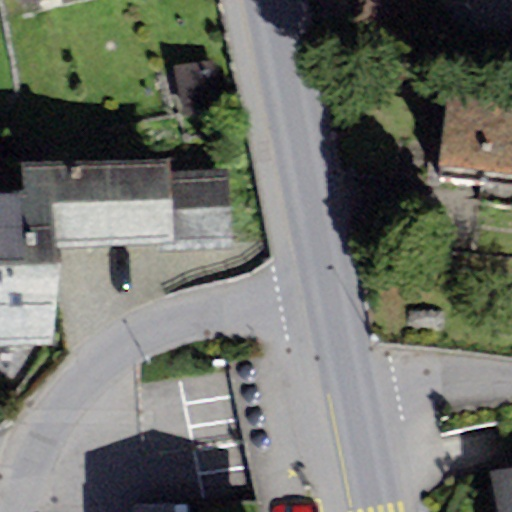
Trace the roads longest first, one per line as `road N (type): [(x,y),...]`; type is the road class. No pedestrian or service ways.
road 1 (residential): [(15,511),(44,417),(117,344),(158,322),(327,294)]
road 2 (tertiary): [(327,294),(269,0)]
road 3 (tertiary): [(373,511),(327,294)]
